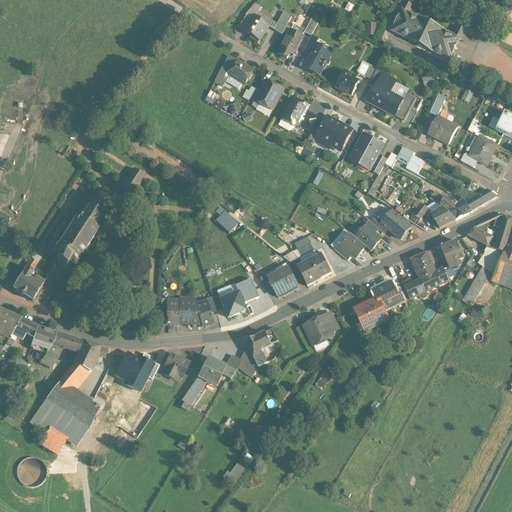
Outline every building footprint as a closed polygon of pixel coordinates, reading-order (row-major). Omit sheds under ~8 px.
[(255,5),(245,16),(253,21),(255,18),(261,10),(255,5)] [(405,5),(404,7),(402,11),(407,14),(410,7),(405,5)] [(339,12),(328,6),(323,16),(334,22),(339,12)] [(407,14),(402,11),(391,33),(449,62),(459,40),(454,37),(407,14)] [(283,13),(274,31),(282,36),(291,19),(283,13)] [(255,18),(253,21),(245,33),(251,37),(250,40),(258,45),(269,27),(255,18)] [(318,25),(311,21),(304,34),(311,38),(311,37),(318,25)] [(375,35),(374,23),(365,23),(365,35),(375,35)] [(466,26),(461,23),(457,31),(463,33),(463,32),(466,26)] [(481,33),(466,26),(463,32),(478,39),(481,33)] [(304,38),(291,31),(278,55),(287,60),(289,55),(294,57),(304,38)] [(459,40),(463,33),(457,31),(454,37),(459,40)] [(319,41),(311,37),(311,38),(303,53),(309,57),(316,46),(319,41)] [(316,46),(309,57),(303,68),(319,77),(325,66),(328,66),(329,63),(328,60),(330,57),(324,53),(323,49),(316,46)] [(365,77),(370,67),(361,62),(355,72),(365,77)] [(253,73),(238,64),(232,73),(230,77),(243,84),(244,86),(248,80),(249,81),(252,75),(251,75),(253,73)] [(377,71),(370,67),(365,77),(371,81),(377,71)] [(223,68),(215,84),(223,89),(226,83),(230,77),(232,73),(223,68)] [(371,81),(368,87),(374,90),(382,76),(383,74),(377,71),(371,81)] [(356,79),(344,73),(335,88),(351,97),(356,89),(352,87),(356,79)] [(382,76),(374,90),(368,101),(379,107),(378,109),(394,118),(395,117),(402,103),(402,102),(387,94),(393,82),(382,76)] [(239,91),(243,84),(230,77),(226,83),(239,91)] [(432,85),(431,77),(422,78),(424,87),(432,85)] [(408,90),(393,82),(387,94),(402,102),(406,96),(408,90)] [(283,92),(267,84),(261,94),(256,103),(260,105),(272,112),(283,92)] [(464,90),(459,101),(468,105),(473,95),(464,90)] [(256,91),(248,105),(257,110),(260,105),(256,103),(261,94),(256,91)] [(204,102),(214,108),(218,102),(214,99),(216,96),(210,92),(204,102)] [(439,94),(430,115),(437,118),(446,97),(439,94)] [(402,103),(395,117),(404,122),(411,110),(416,101),(415,101),(406,96),(402,102),(402,103)] [(417,99),(415,101),(416,101),(411,110),(414,112),(416,113),(423,102),(417,99)] [(505,105),(494,99),(487,114),(496,119),(500,111),(502,112),(505,105)] [(309,110),(292,100),(281,120),(292,125),(293,123),(299,127),(307,113),(309,110)] [(238,104),(229,107),(232,115),(240,113),(238,104)] [(307,113),(299,127),(312,134),(316,127),(320,120),(307,113)] [(511,117),(505,114),(496,132),(511,139),(511,138),(511,117)] [(249,116),(242,119),(245,124),(252,121),(249,116)] [(437,118),(428,136),(448,147),(457,129),(437,118)] [(321,130),(317,138),(318,138),(331,145),(330,147),(341,153),(352,132),(343,127),(343,128),(328,120),(326,122),(326,121),(321,130)] [(312,134),(308,142),(314,145),(318,138),(317,138),(321,130),(316,127),(312,134)] [(363,136),(349,162),(370,173),(378,157),(384,147),(363,136)] [(497,148),(479,138),(468,158),(477,163),(486,168),(497,148)] [(414,154),(403,149),(398,158),(396,161),(407,167),(414,154)] [(407,167),(406,170),(417,176),(424,163),(413,158),(415,155),(414,154),(407,167)] [(398,158),(391,155),(387,162),(385,166),(392,169),(396,161),(398,158)] [(465,156),(461,163),(474,170),(477,163),(468,158),(465,156)] [(378,157),(370,173),(379,178),(385,166),(387,162),(378,157)] [(144,174),(130,165),(117,184),(131,193),(144,174)] [(472,183),(467,192),(465,191),(460,201),(464,202),(471,214),(496,199),(496,198),(487,192),(478,198),(474,196),(479,187),(472,183)] [(479,187),(474,196),(478,198),(487,192),(479,187)] [(444,199),(435,193),(430,200),(440,206),(444,199)] [(99,195),(91,207),(101,213),(108,201),(99,195)] [(455,203),(452,204),(451,203),(444,199),(440,206),(443,208),(455,222),(471,214),(464,202),(457,205),(455,203)] [(428,211),(417,202),(413,207),(418,211),(413,217),(420,222),(428,211)] [(85,203),(76,217),(77,217),(81,219),(90,206),(85,203)] [(76,217),(58,246),(57,246),(52,254),(58,258),(55,262),(65,269),(68,264),(75,268),(80,261),(79,260),(98,230),(94,228),(103,214),(101,213),(91,207),(90,206),(81,219),(77,217),(76,217)] [(455,222),(443,208),(430,216),(432,218),(428,220),(436,231),(439,229),(439,230),(455,222)] [(383,225),(382,225),(387,230),(400,241),(410,229),(392,213),(383,225)] [(503,218),(494,251),(501,253),(502,253),(506,247),(511,224),(511,219),(504,217),(503,218)] [(500,218),(494,240),(492,239),(488,247),(490,247),(489,250),(494,251),(503,218),(500,218)] [(224,228),(230,233),(238,224),(232,219),(224,228)] [(383,225),(376,219),(371,224),(379,231),(383,235),(387,230),(382,225),(383,225)] [(371,224),(366,220),(362,225),(365,228),(366,228),(375,235),(379,231),(371,224)] [(484,225),(474,230),(482,234),(487,230),(484,225)] [(365,228),(356,240),(366,248),(371,253),(381,241),(375,235),(366,228),(365,228)] [(482,234),(474,230),(468,237),(487,247),(488,247),(492,239),(482,234)] [(356,240),(350,236),(341,247),(340,248),(352,257),(355,260),(366,248),(356,240)] [(456,242),(440,249),(449,268),(449,269),(450,269),(460,265),(459,261),(463,259),(456,242)] [(32,244),(24,256),(30,260),(38,248),(32,244)] [(311,245),(297,252),(301,259),(303,258),(314,252),(311,245)] [(352,257),(340,248),(341,247),(338,245),(334,250),(348,262),(352,257)] [(511,248),(509,248),(508,247),(503,255),(497,269),(491,282),(511,290),(511,248)] [(30,260),(24,269),(25,269),(26,269),(31,272),(45,253),(38,248),(30,260)] [(489,250),(486,249),(484,253),(477,264),(477,265),(483,268),(494,251),(489,250)] [(501,253),(494,251),(483,268),(491,273),(503,253),(502,253),(501,253)] [(297,252),(286,258),(289,263),(291,265),(299,260),(301,259),(297,252)] [(314,252),(303,258),(301,259),(299,260),(303,267),(311,263),(309,261),(317,257),(314,252)] [(429,253),(412,261),(421,281),(435,274),(431,266),(434,264),(429,253)] [(303,267),(298,270),(301,276),(303,278),(315,272),(320,281),(332,275),(321,254),(317,257),(309,261),(311,263),(303,267)] [(299,260),(291,265),(298,270),(303,267),(299,260)] [(483,268),(477,265),(477,264),(470,260),(466,266),(479,274),(483,268)] [(291,265),(289,263),(285,265),(289,272),(290,271),(294,280),(301,276),(298,270),(291,265)] [(449,268),(443,271),(449,283),(454,281),(450,269),(449,269),(449,268)] [(491,273),(483,268),(479,274),(462,302),(471,308),(491,273)] [(31,272),(26,269),(25,269),(12,289),(32,302),(43,284),(32,276),(33,273),(31,272)] [(289,272),(279,277),(277,275),(268,280),(273,291),(274,291),(278,298),(298,287),(294,280),(290,271),(289,272)] [(421,281),(405,289),(410,301),(449,283),(443,271),(421,281)] [(315,272),(303,278),(307,288),(320,281),(315,272)] [(207,290),(225,287),(223,273),(204,276),(207,290)] [(234,287),(237,295),(241,306),(257,300),(250,281),(234,287)] [(397,295),(392,285),(374,293),(378,301),(355,312),(364,330),(380,322),(381,325),(388,321),(382,308),(386,306),(388,309),(403,302),(399,294),(397,295)] [(237,295),(219,301),(226,320),(244,313),(241,306),(237,295)] [(216,312),(211,299),(205,301),(206,305),(207,304),(210,314),(216,312)] [(179,301),(167,301),(167,305),(166,305),(166,315),(166,319),(165,326),(178,326),(178,325),(179,304),(179,301)] [(192,305),(179,304),(178,325),(192,325),(192,321),(191,321),(192,305)] [(206,305),(196,308),(201,326),(202,328),(213,324),(210,314),(207,304),(206,305)] [(195,305),(192,305),(191,321),(192,321),(192,325),(201,326),(196,308),(195,305)] [(21,320),(0,311),(0,354),(6,345),(9,340),(21,320)] [(332,315),(324,319),(331,333),(339,330),(332,315)] [(324,319),(324,318),(304,328),(313,346),(333,336),(331,333),(324,319)] [(21,320),(9,340),(6,345),(11,349),(16,339),(22,342),(26,336),(32,326),(21,320)] [(32,326),(26,336),(34,339),(37,329),(32,326)] [(56,335),(37,329),(34,339),(31,348),(33,348),(32,351),(46,356),(47,355),(53,346),(56,335)] [(272,331),(265,334),(271,346),(278,343),(272,331)] [(265,334),(247,343),(251,352),(254,359),(259,368),(267,364),(261,351),(271,346),(265,334)] [(82,343),(56,335),(53,346),(47,355),(56,359),(62,349),(78,354),(82,343)] [(108,351),(84,343),(74,366),(85,372),(87,373),(89,373),(97,357),(104,360),(108,351)] [(114,353),(108,351),(104,360),(112,363),(116,355),(116,353),(114,353)] [(254,359),(251,352),(245,353),(241,361),(247,363),(247,362),(254,359)] [(26,356),(24,355),(19,363),(24,366),(29,358),(26,356)] [(56,359),(47,355),(46,356),(40,365),(50,370),(56,359)] [(139,359),(138,361),(127,355),(116,377),(127,382),(125,386),(139,393),(146,378),(153,364),(148,361),(150,358),(144,355),(141,360),(139,359)] [(189,364),(171,356),(168,362),(162,375),(172,380),(174,375),(181,378),(189,364)] [(241,361),(232,356),(225,367),(235,372),(241,361)] [(225,367),(208,358),(197,379),(196,382),(204,387),(207,384),(216,388),(222,376),(230,380),(235,372),(225,367)] [(259,368),(254,359),(247,362),(253,371),(259,368)] [(159,367),(155,376),(160,379),(162,375),(168,362),(163,360),(159,367)] [(241,361),(237,368),(252,378),(259,368),(253,371),(247,362),(247,363),(241,361)] [(155,376),(159,367),(153,364),(146,378),(152,381),(155,376)] [(85,372),(74,366),(61,382),(70,389),(84,373),(85,372)] [(331,382),(324,377),(315,391),(322,396),(331,382)] [(70,389),(61,382),(46,400),(89,430),(104,401),(95,395),(91,403),(70,389)] [(204,387),(196,382),(182,402),(184,404),(181,409),(187,412),(190,407),(191,407),(204,387)] [(89,430),(46,400),(29,424),(46,435),(40,445),(57,457),(66,442),(76,448),(89,430)] [(99,462),(117,431),(106,425),(88,456),(99,462)] [(269,441),(258,434),(252,444),(262,451),(269,441)] [(188,444),(183,440),(178,447),(183,451),(188,444)] [(39,464),(34,462),(31,461),(27,462),(23,463),(19,467),(17,470),(15,477),(17,482),(19,486),(24,490),(29,491),(33,491),(37,490),(43,485),(45,480),(45,476),(45,473),(43,468),(41,466),(39,464)] [(221,477),(234,485),(245,469),(235,463),(228,473),(225,471),(221,477)]
